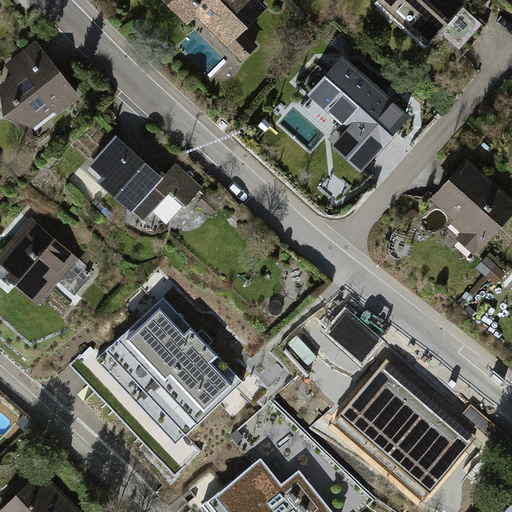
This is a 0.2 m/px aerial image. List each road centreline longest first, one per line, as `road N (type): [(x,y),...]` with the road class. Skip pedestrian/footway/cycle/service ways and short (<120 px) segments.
road 1 (residential): [(511,402),(147,99),(60,0)]
road 2 (residential): [(0,379),(139,511)]
